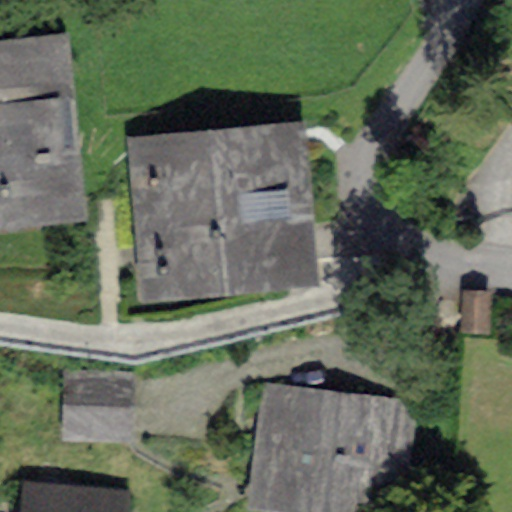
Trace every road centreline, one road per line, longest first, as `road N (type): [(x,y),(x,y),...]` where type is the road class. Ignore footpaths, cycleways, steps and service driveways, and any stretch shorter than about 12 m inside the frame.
road 1 (unknown): [(404,219),(299,305),(156,338),(14,327)]
road 2 (residential): [(480,0),(404,219),(475,270),(511,278)]
